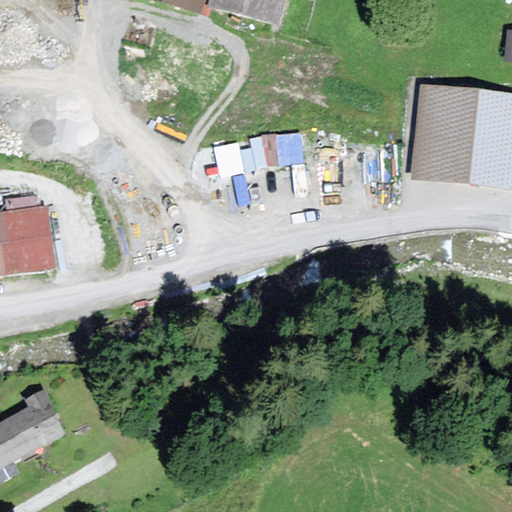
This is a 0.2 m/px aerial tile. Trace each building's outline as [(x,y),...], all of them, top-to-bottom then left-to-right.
[(166,0),(200,9),(201,0),(166,0)] [(282,0),(213,0),(212,5),(278,20),(282,0)] [(511,96),(427,87),(417,175),(511,185),(511,96)] [(221,174),(238,172),(234,145),(217,147),(221,174)] [(0,211),(0,278),(55,272),(44,210),(0,211)] [(38,402),(0,423),(0,469),(58,437),(38,402)]
